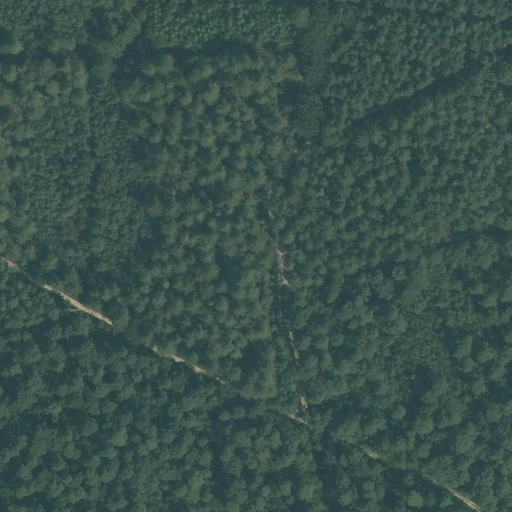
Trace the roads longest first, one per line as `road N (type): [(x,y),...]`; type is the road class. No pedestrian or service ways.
road 1 (track): [(0,46),(304,38)]
road 2 (track): [(307,419),(279,324),(268,207),(270,187),(288,164)]
road 3 (track): [(76,304),(307,419)]
road 4 (track): [(288,164),(329,130),(511,42)]
road 5 (track): [(511,228),(445,240),(277,294)]
road 6 (track): [(307,419),(436,477),(471,511)]
road 7 (track): [(288,164),(308,0)]
